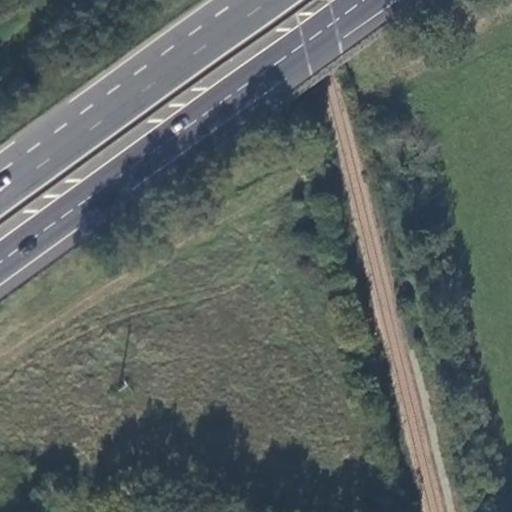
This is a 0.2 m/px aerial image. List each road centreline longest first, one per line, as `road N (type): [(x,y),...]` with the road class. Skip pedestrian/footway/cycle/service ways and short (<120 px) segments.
road 1 (trunk): [(0,260),(360,0)]
road 2 (trunk): [(267,0),(0,193)]
